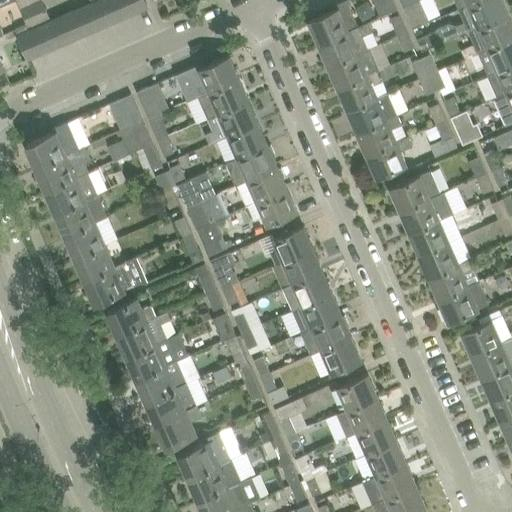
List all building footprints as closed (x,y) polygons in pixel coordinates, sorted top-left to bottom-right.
[(0,0),(0,33),(3,32),(0,25),(0,3),(8,0),(0,0)] [(46,8),(42,0),(32,0),(19,6),(24,18),(46,8)] [(114,20),(105,0),(94,0),(92,1),(103,24),(114,20)] [(125,15),(118,0),(105,0),(114,20),(125,15)] [(136,10),(132,0),(118,0),(125,15),(136,10)] [(148,4),(146,0),(132,0),(136,10),(148,4)] [(319,41),(358,24),(347,0),(344,0),(336,4),(337,7),(309,19),(310,20),(311,20),(315,27),(313,28),(319,41)] [(397,7),(393,0),(373,0),(380,14),(397,7)] [(430,19),(421,0),(413,0),(403,5),(413,26),(430,19)] [(504,13),(504,12),(501,5),(503,5),(500,0),(473,0),(457,7),(464,21),(457,24),(449,22),(437,27),(437,28),(429,32),(417,38),(423,50),(467,31),(467,29),(504,13)] [(51,19),(46,8),(24,18),(27,24),(29,29),(41,23),(51,19)] [(85,32),(75,8),(63,13),(73,37),(85,32)] [(511,35),(511,30),(511,27),(511,26),(506,12),(504,12),(504,13),(468,29),(468,30),(477,51),(511,35)] [(73,37),(63,13),(52,18),(62,42),(73,37)] [(407,29),(400,13),(391,17),(398,33),(407,29)] [(62,42),(52,18),(51,19),(41,23),(51,47),(62,42)] [(328,63),(368,46),(363,35),(373,31),(368,20),(358,25),(358,24),(319,41),(320,43),(321,42),(324,49),(323,50),(328,63)] [(51,47),(41,23),(29,29),(39,52),(51,47)] [(39,52),(29,29),(27,24),(16,28),(29,57),(39,52)] [(414,45),(407,29),(398,33),(404,49),(414,45)] [(511,61),(511,35),(477,51),(487,73),(511,61)] [(338,85),(380,67),(371,46),(368,48),(368,46),(328,63),(329,65),(331,64),(334,71),(332,72),(338,85)] [(431,52),(422,56),(428,72),(438,68),(431,52)] [(237,77),(234,70),(235,69),(228,54),(201,66),(199,63),(177,73),(188,98),(198,94),(237,77)] [(380,67),(338,85),(339,87),(340,86),(343,93),(342,94),(348,107),(379,93),(375,83),(409,68),(404,56),(380,67)] [(428,72),(422,56),(412,60),(419,76),(428,72)] [(511,61),(487,73),(497,95),(507,90),(511,87),(511,61)] [(445,84),(438,68),(428,72),(435,88),(445,84)] [(435,88),(428,72),(419,76),(426,92),(435,88)] [(237,77),(198,94),(207,116),(246,99),(243,92),(245,91),(238,76),(237,77)] [(164,100),(156,82),(136,90),(148,116),(167,107),(164,100)] [(511,87),(507,90),(497,95),(495,95),(506,123),(511,120),(511,87)] [(357,129),(397,112),(387,90),(379,93),(348,107),(348,109),(350,108),(353,115),(351,116),(357,129)] [(143,119),(137,106),(131,92),(110,101),(122,128),(143,119)] [(454,95),(444,99),(451,115),(460,111),(454,95)] [(248,98),(246,99),(207,116),(213,129),(206,132),(210,143),(227,136),(226,134),(256,121),(253,114),(254,113),(248,98)] [(439,102),(429,106),(436,121),(445,117),(439,102)] [(167,134),(161,121),(167,108),(167,107),(148,116),(157,138),(167,134)] [(476,124),(467,128),(460,111),(451,115),(463,144),(481,136),(476,124)] [(397,112),(357,129),(358,131),(359,130),(362,137),(361,138),(367,153),(369,152),(369,151),(396,139),(391,129),(402,124),(397,112)] [(458,146),(452,134),(445,117),(436,121),(443,138),(430,144),(435,156),(458,146)] [(153,141),(146,125),(145,125),(143,119),(122,128),(125,137),(108,144),(114,158),(144,145),(153,141)] [(257,120),(256,121),(226,134),(227,136),(230,134),(239,155),(266,143),(265,143),(262,136),(264,135),(257,120)] [(37,164),(78,147),(66,121),(53,127),(55,130),(27,142),(37,164)] [(174,150),(167,134),(157,138),(164,154),(174,150)] [(408,134),(396,139),(369,151),(369,152),(372,159),(370,160),(377,175),(405,162),(400,150),(413,145),(408,134)] [(153,141),(144,145),(154,168),(163,164),(153,141)] [(267,142),(265,143),(266,143),(239,155),(226,161),(236,183),(275,165),(272,158),(273,157),(272,154),(275,153),(270,142),(268,144),(267,142)] [(90,158),(85,145),(78,148),(78,147),(37,164),(47,187),(88,170),(84,161),(90,158)] [(501,164),(494,148),(484,152),(491,168),(501,164)] [(479,155),(469,159),(476,175),(486,171),(479,155)] [(180,162),(171,166),(172,168),(168,170),(174,184),(177,182),(187,178),(180,162)] [(283,179),(282,177),(286,175),(282,165),(277,166),(277,164),(275,165),(236,183),(246,205),(248,204),(285,188),(285,187),(282,180),(283,179)] [(508,180),(501,164),(491,168),(498,184),(508,180)] [(395,194),(401,208),(441,190),(431,168),(391,185),(392,187),(393,186),(396,193),(395,194)] [(47,187),(57,210),(98,192),(88,170),(47,187)] [(174,184),(168,170),(166,171),(165,170),(156,174),(163,190),(175,184),(174,184)] [(492,187),(486,171),(476,175),(483,191),(492,187)] [(190,176),(187,178),(177,182),(187,205),(200,199),(190,176)] [(179,202),(172,186),(175,185),(175,184),(163,190),(170,206),(179,202)] [(286,186),(285,187),(285,188),(248,204),(249,205),(255,219),(265,215),(268,222),(296,209),(296,208),(294,209),(291,202),(293,201),(286,186)] [(441,190),(401,208),(401,209),(403,208),(406,215),(404,216),(410,230),(439,218),(451,212),(441,190)] [(57,210),(67,232),(95,220),(107,214),(98,192),(57,210)] [(511,197),(510,193),(501,197),(508,214),(511,211),(511,197)] [(508,214),(501,197),(492,201),(499,218),(508,214)] [(187,205),(190,210),(197,226),(209,221),(200,199),(187,205)] [(511,230),(511,223),(508,214),(499,218),(505,233),(511,230)] [(191,231),(184,215),(175,219),(182,235),(191,231)] [(421,252),(448,240),(439,218),(410,230),(411,231),(412,230),(415,237),(414,238),(420,253),(421,252)] [(105,242),(95,220),(67,232),(76,255),(105,242)] [(309,239),(302,225),(274,237),(279,248),(270,252),(275,263),(284,259),(310,247),(307,240),(309,239)] [(203,258),(191,231),(182,235),(194,262),(203,258)] [(223,234),(204,242),(209,255),(228,248),(223,234)] [(458,262),(448,240),(421,252),(425,260),(423,260),(429,274),(458,262)] [(76,255),(86,277),(114,265),(105,242),(76,255)] [(312,247),(310,247),(284,259),(293,280),(320,269),(317,262),(318,261),(312,247)] [(211,260),(216,270),(222,286),(239,278),(236,271),(234,271),(232,267),(236,265),(230,252),(211,260)] [(470,256),(458,262),(429,274),(429,275),(431,274),(434,282),(432,282),(439,296),(467,284),(463,273),(475,267),(470,256)] [(96,300),(135,283),(125,260),(114,265),(86,277),(96,300)] [(217,289),(209,272),(205,263),(196,267),(208,293),(217,289)] [(320,269),(293,280),(282,285),(292,308),(330,291),(327,284),(328,283),(322,268),(320,269)] [(222,286),(230,302),(239,298),(242,304),(250,301),(239,278),(222,286)] [(448,319),(489,302),(479,280),(468,285),(467,284),(439,296),(439,297),(440,297),(443,304),(442,304),(448,319)] [(223,304),(217,289),(208,293),(214,308),(223,304)] [(331,290),(330,291),(292,308),(302,330),(340,313),(339,313),(336,306),(338,305),(331,290)] [(150,319),(157,315),(151,303),(141,308),(136,296),(108,309),(119,333),(150,319)] [(128,354),(168,336),(162,323),(171,319),(167,311),(157,315),(150,319),(119,333),(128,354)] [(244,311),(235,315),(242,330),(251,326),(244,311)] [(340,313),(302,330),(312,353),(324,348),(351,336),(350,334),(349,334),(346,327),(347,327),(346,325),(349,323),(344,313),(342,314),(341,312),(339,313),(340,313)] [(228,317),(219,320),(227,337),(236,333),(228,317)] [(501,340),(491,319),(462,331),(463,332),(464,332),(467,339),(466,340),(472,353),(501,340)] [(249,346),(258,342),(251,326),(242,330),(249,346)] [(242,349),(236,333),(227,337),(233,352),(242,349)] [(511,361),(511,335),(472,353),(472,354),(474,354),(477,361),(475,362),(481,375),(511,361)] [(179,359),(168,336),(128,354),(138,377),(179,359)] [(357,349),(351,336),(324,348),(333,369),(361,357),(360,356),(359,356),(356,349),(357,349)] [(264,355),(255,359),(262,376),(271,372),(264,355)] [(147,398),(189,380),(179,359),(138,377),(147,398)] [(491,397),(511,388),(511,361),(481,375),(482,376),(483,376),(486,383),(485,383),(491,397)] [(249,362),(239,366),(247,382),(256,378),(249,362)] [(278,387),(271,372),(262,376),(269,391),(278,387)] [(374,387),(368,373),(340,385),(349,407),(376,395),(373,388),(374,387)] [(263,394),(256,378),(247,382),(253,398),(263,394)] [(158,422),(198,404),(199,403),(189,380),(147,398),(158,422)] [(511,414),(511,388),(491,397),(491,398),(493,398),(496,405),(494,405),(501,419),(511,414)] [(376,395),(349,407),(336,413),(346,435),(386,417),(385,417),(382,410),(384,409),(377,394),(376,395)] [(290,416),(308,408),(303,396),(276,408),(288,435),(297,431),(290,416)] [(196,431),(191,420),(203,415),(198,404),(158,422),(167,443),(196,431)] [(281,435),(274,419),(270,410),(261,414),(267,430),(260,433),(264,442),(272,439),(281,435)] [(511,440),(511,414),(501,419),(501,420),(502,419),(505,427),(504,427),(510,441),(511,440)] [(387,416),(385,417),(386,417),(346,435),(356,457),(369,452),(369,451),(395,439),(392,432),(393,431),(387,416)] [(189,474),(231,456),(220,431),(206,437),(207,440),(180,452),(189,474)] [(303,446),(297,431),(288,435),(294,450),(303,446)] [(288,451),(281,435),(272,439),(278,455),(288,451)] [(396,438),(395,439),(369,451),(369,452),(378,474),(406,461),(406,460),(405,461),(401,454),(403,453),(396,438)] [(199,497),(241,479),(231,456),(189,474),(199,497)] [(309,459),(300,463),(307,478),(316,474),(309,459)] [(414,482),(411,475),(412,475),(406,461),(378,474),(363,481),(372,502),(387,495),(414,483),(414,482)] [(293,464),(284,468),(291,484),(300,480),(293,464)] [(316,474),(307,478),(314,495),(323,491),(316,475),(316,474)] [(205,511),(226,511),(249,502),(239,481),(242,480),(241,479),(199,497),(205,511)] [(307,496),(300,480),(291,484),(298,500),(307,496)] [(416,482),(414,482),(414,483),(387,495),(392,506),(382,511),(409,511),(426,505),(425,504),(424,504),(421,497),(422,497),(416,482)] [(249,503),(249,502),(226,511),(255,511),(251,502),(249,503)] [(314,511),(310,502),(298,507),(299,511),(314,511)] [(332,511),(328,502),(319,506),(318,507),(319,511),(332,511)]
